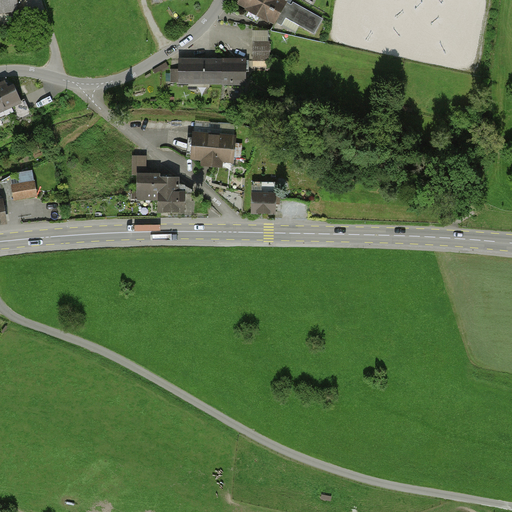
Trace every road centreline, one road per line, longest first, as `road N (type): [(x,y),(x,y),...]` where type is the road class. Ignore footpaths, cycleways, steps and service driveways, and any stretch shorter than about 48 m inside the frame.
road 1 (primary): [(235,232),(511,243)]
road 2 (primary): [(0,242),(235,232)]
road 3 (residential): [(223,0),(174,48),(123,76),(86,85)]
road 4 (residential): [(86,85),(94,103),(202,187)]
